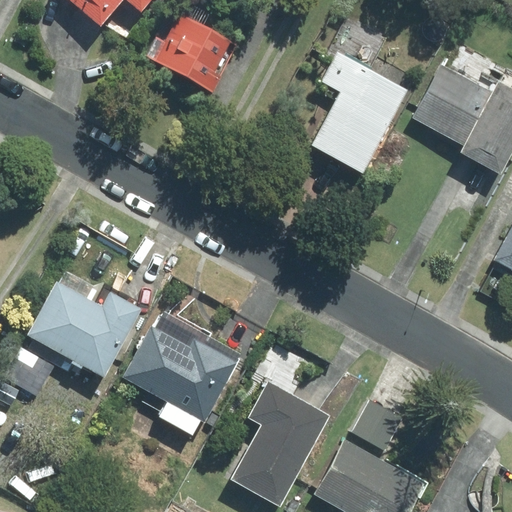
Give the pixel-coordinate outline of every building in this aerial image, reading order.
[(128,0),(141,11),(149,0),(71,0),(101,25),(122,0),(128,0)] [(146,57),(212,92),(220,77),(214,73),(231,41),(179,14),(165,41),(157,37),(146,57)] [(440,64),(412,118),(464,146),(461,152),(501,173),(511,153),(511,70),(462,44),(449,69),(440,64)] [(407,90),(338,54),(323,81),(342,92),(313,145),(363,171),(407,90)] [(511,268),(511,228),(495,260),(511,268)] [(57,282),(28,335),(104,376),(140,309),(110,293),(113,287),(104,283),(93,286),(66,271),(59,284),(57,282)] [(201,421),(204,423),(241,354),(164,313),(155,329),(151,326),(122,378),(167,402),(159,417),(193,435),(201,421)] [(263,425),(232,479),(279,505),(329,416),(269,382),(249,417),(263,425)] [(403,418),(369,399),(351,432),(385,450),(403,418)] [(430,482),(397,465),(396,467),(346,440),(316,494),(347,511),(410,511),(418,498),(421,499),(430,482)] [(188,511),(173,503),(168,511),(188,511)]
